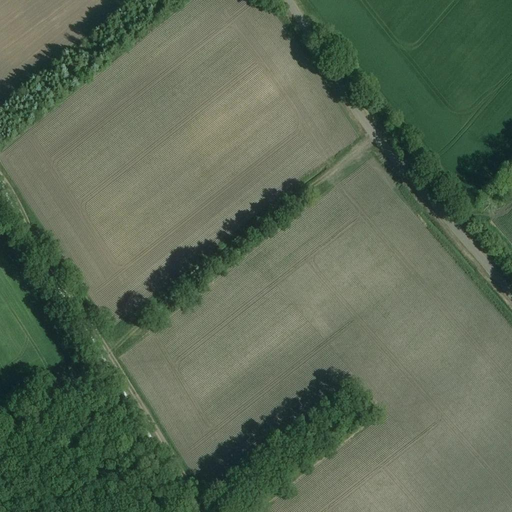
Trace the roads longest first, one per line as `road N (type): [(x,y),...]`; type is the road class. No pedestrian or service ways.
road 1 (track): [(206,511),(44,260),(0,175)]
road 2 (unclassified): [(511,294),(343,93),(287,0)]
road 3 (track): [(104,358),(376,136)]
road 4 (track): [(0,440),(104,358)]
